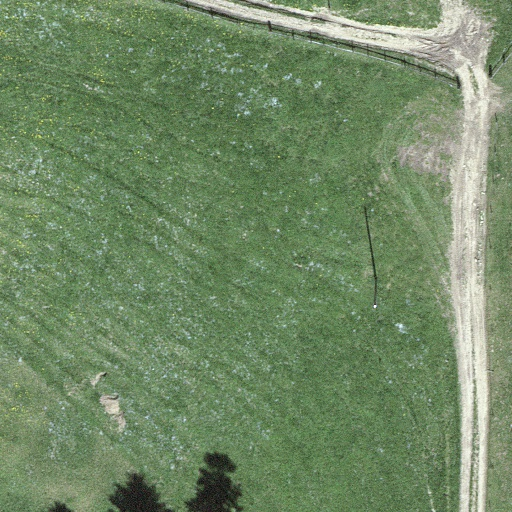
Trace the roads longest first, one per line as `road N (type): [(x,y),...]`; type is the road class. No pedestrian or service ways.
road 1 (track): [(462,511),(471,398),(454,58)]
road 2 (track): [(205,0),(454,58)]
